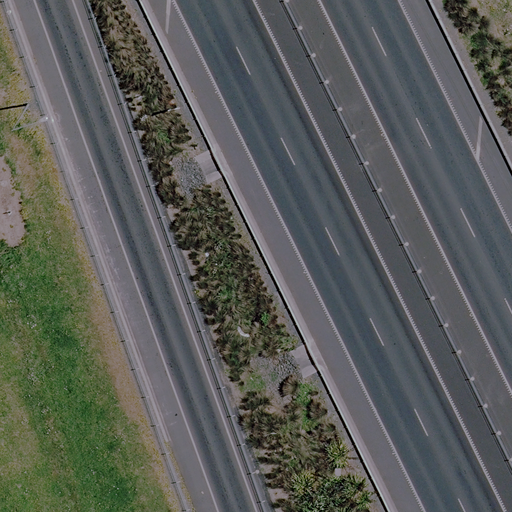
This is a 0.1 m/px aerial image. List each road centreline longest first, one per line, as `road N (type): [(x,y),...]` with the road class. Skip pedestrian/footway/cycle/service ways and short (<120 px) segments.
road 1 (motorway): [(434,511),(189,0)]
road 2 (motorway): [(236,511),(48,0)]
road 3 (motorway): [(347,0),(511,354)]
